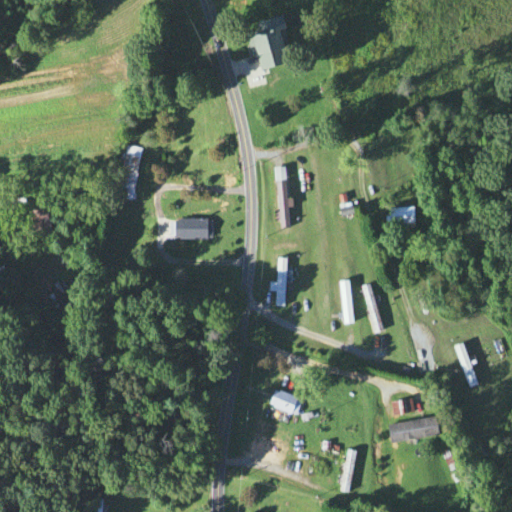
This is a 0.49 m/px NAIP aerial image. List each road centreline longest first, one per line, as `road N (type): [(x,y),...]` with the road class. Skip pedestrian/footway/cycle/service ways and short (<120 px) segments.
road 1 (residential): [(218,511),(251,226),(247,158),(205,0)]
road 2 (residential): [(377,354),(302,334),(244,303)]
